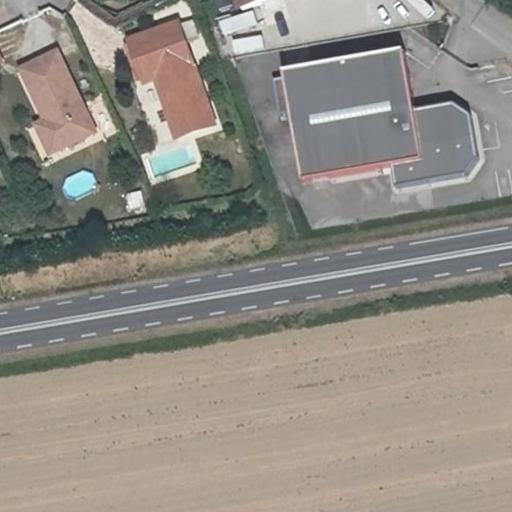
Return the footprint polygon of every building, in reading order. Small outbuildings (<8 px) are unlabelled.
[(243,0),(248,10),(275,0),(243,0)] [(254,13),(223,23),(231,50),(263,40),(254,13)] [(158,80),(179,139),(218,125),(181,24),(132,41),(147,83),(158,80)] [(419,109),(408,50),(287,71),(288,77),(276,79),(283,113),(294,111),(307,182),(396,166),(400,187),(471,174),(483,158),(475,113),(458,102),(419,109)] [(24,71),(48,123),(62,151),(98,134),(60,54),(24,71)] [(53,156),(62,151),(48,123),(40,127),(53,156)]
